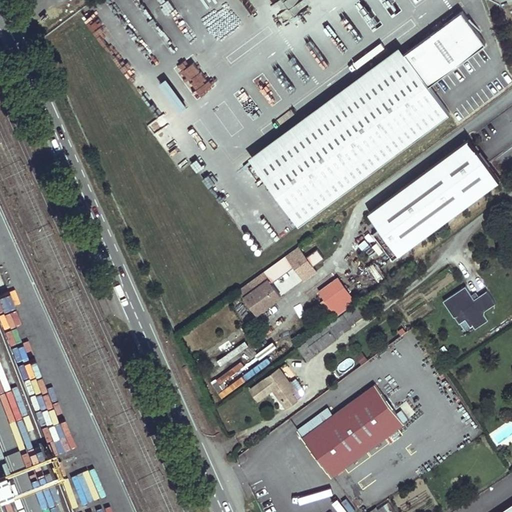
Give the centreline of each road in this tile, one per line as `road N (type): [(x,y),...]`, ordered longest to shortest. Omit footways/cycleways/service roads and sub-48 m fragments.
road 1 (primary): [(0,7),(223,511)]
road 2 (unknown): [(276,323),(338,279),(387,200),(511,118)]
road 3 (unknown): [(320,376),(450,271),(479,229),(511,202)]
